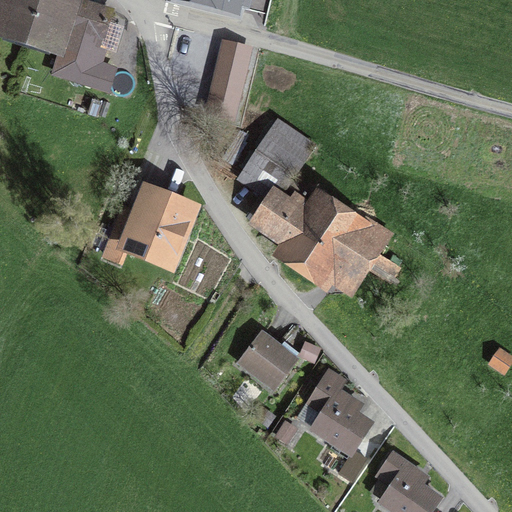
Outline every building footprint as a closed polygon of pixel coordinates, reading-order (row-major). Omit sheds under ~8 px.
[(0,21),(0,31),(59,50),(73,6),(53,0),(0,0),(0,16),(1,17),(0,21)] [(73,6),(59,50),(58,53),(94,64),(110,12),(74,1),(73,6)] [(91,87),(121,97),(126,81),(111,76),(112,74),(97,69),(91,87)] [(278,123),(240,179),(272,200),(286,179),(288,181),(313,147),(278,123)] [(272,200),(256,225),(282,242),(279,247),(350,294),(367,268),(388,283),(399,271),(375,255),(390,233),(366,218),(364,221),(317,191),(313,198),(288,181),(286,179),(272,200)] [(106,257),(120,262),(126,247),(169,265),(191,210),(147,193),(134,226),(120,221),(106,257)] [(274,389),(295,360),(261,335),(240,363),(274,389)] [(354,406),(349,402),(350,400),(322,381),(308,403),(323,412),(313,428),(352,453),(370,426),(349,413),(354,406)] [(381,501),(397,511),(430,511),(438,501),(420,488),(424,481),(418,477),(420,474),(392,455),(384,466),(399,476),(381,501)]
